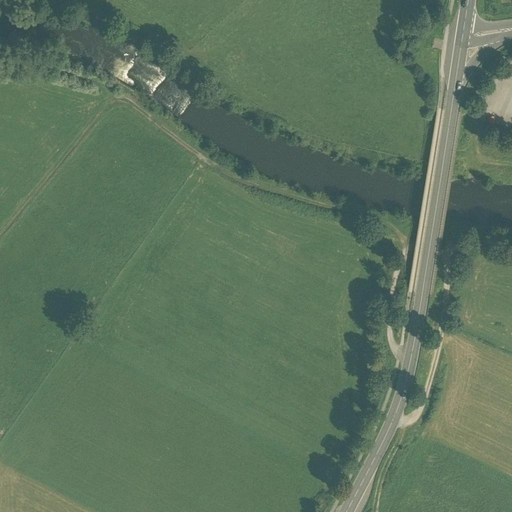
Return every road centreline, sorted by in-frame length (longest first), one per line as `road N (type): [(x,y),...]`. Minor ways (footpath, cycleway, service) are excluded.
road 1 (track): [(0,245),(115,100),(222,175),(268,197),(388,228),(406,247)]
road 2 (primary): [(346,511),(402,393),(451,108)]
road 3 (track): [(450,254),(424,397),(413,417),(393,418)]
road 4 (track): [(115,100),(57,74),(0,62)]
